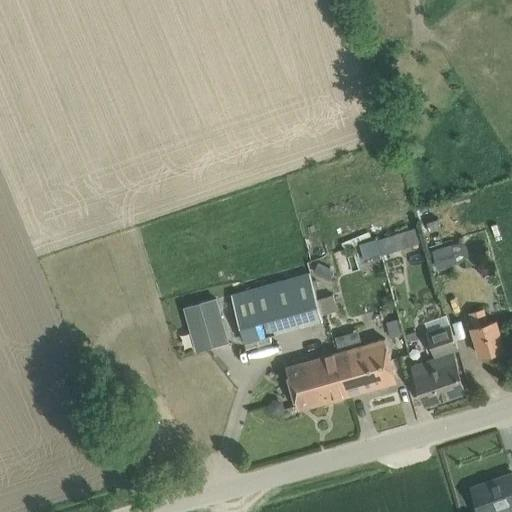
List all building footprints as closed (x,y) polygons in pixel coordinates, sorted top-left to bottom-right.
[(416,227),(393,234),(397,249),(420,242),(416,227)] [(378,238),(360,244),(366,262),(384,257),(378,238)] [(436,263),(469,256),(465,238),(432,246),(436,263)] [(336,269),(319,261),(314,271),(331,279),(336,269)] [(233,293),(246,340),(324,318),(323,313),(318,297),(311,271),(233,293)] [(335,293),(318,297),(323,313),(339,309),(335,293)] [(218,297),(185,306),(197,349),(230,340),(218,297)] [(480,349),(481,355),(497,350),(497,352),(503,350),(502,348),(506,347),(497,319),(505,317),(500,301),(450,317),(462,355),(480,349)] [(437,359),(415,366),(427,402),(465,389),(452,351),(459,348),(451,323),(428,331),(437,359)] [(386,337),(338,351),(350,393),(398,379),(386,337)] [(350,393),(338,351),(287,365),(299,407),(350,393)] [(276,397),(269,404),(271,412),(280,415),(286,409),(284,400),(276,397)] [(155,426),(145,404),(127,412),(138,434),(155,426)] [(479,503),(474,505),(476,511),(499,511),(499,510),(511,505),(511,472),(474,486),(479,503)]
